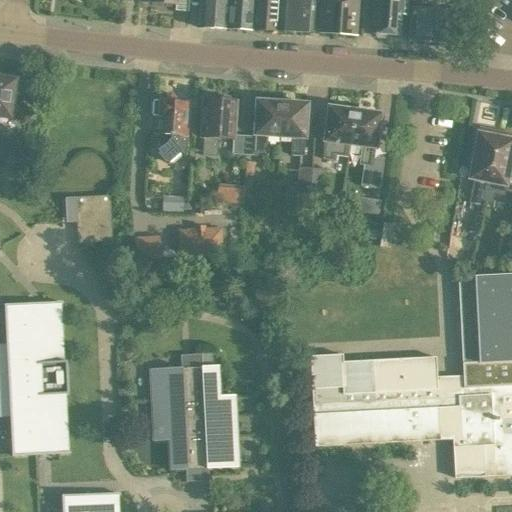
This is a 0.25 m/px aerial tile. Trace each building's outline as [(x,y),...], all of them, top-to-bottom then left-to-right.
[(201,0),(200,29),(225,30),(226,0),(201,0)] [(229,0),(227,30),(249,32),(251,0),(229,0)] [(254,0),(252,31),(273,32),(275,0),(254,0)] [(281,0),(281,1),(279,31),(310,34),(312,3),(311,3),(310,0),(281,0)] [(321,0),(319,34),(356,37),(358,0),(321,0)] [(385,39),(387,36),(397,37),(399,15),(405,15),(406,0),(375,0),(375,2),(373,35),(374,35),(376,39),(385,39)] [(412,0),(410,41),(444,44),(446,10),(427,9),(427,0),(412,0)] [(0,116),(7,117),(7,115),(21,117),(23,100),(10,98),(12,82),(10,81),(6,76),(0,75),(0,116)] [(151,117),(157,118),(156,137),(159,137),(159,141),(163,146),(157,151),(168,164),(181,153),(185,158),(189,103),(176,102),(176,99),(171,93),(164,93),(160,97),(158,101),(153,100),(151,117)] [(202,138),(201,158),(216,159),(217,139),(232,140),(235,102),(203,100),(201,138),(202,138)] [(267,136),(280,137),(281,104),(256,103),(254,135),(254,153),(266,154),(267,136)] [(281,104),(280,137),(291,138),(289,157),(303,158),(306,106),(281,104)] [(349,145),(353,112),(328,109),(324,142),(322,160),(335,162),(335,156),(347,158),(349,145)] [(353,112),(349,145),(361,147),(358,165),(363,166),(359,187),(379,190),(383,159),(374,158),(375,149),(374,149),(378,115),(353,112)] [(488,174),(494,138),(495,132),(478,129),(469,180),(473,181),(469,205),(479,207),(480,202),(482,203),(485,186),(484,183),(486,174),(488,174)] [(511,147),(511,141),(494,138),(488,174),(486,174),(484,183),(485,186),(482,203),(490,204),(494,184),(505,186),(511,147)] [(254,163),(243,163),(243,176),(253,176),(254,163)] [(310,196),(310,193),(312,169),(298,168),(296,195),(310,196)] [(323,170),(312,169),(310,193),(321,194),(323,170)] [(167,195),(166,210),(186,210),(186,196),(167,195)] [(382,214),(384,199),(354,196),(352,210),(382,214)] [(75,198),(78,244),(112,242),(109,197),(75,198)] [(216,222),(176,224),(177,244),(217,242),(216,222)] [(392,226),(383,224),(379,248),(389,249),(392,226)] [(477,239),(450,234),(446,260),(472,265),(477,239)] [(507,238),(506,238),(492,235),(488,259),(502,260),(503,254),(504,254),(507,238)] [(463,376),(464,397),(511,394),(511,274),(458,278),(463,376)] [(149,276),(150,297),(160,297),(159,275),(149,276)] [(0,344),(0,418),(9,418),(10,426),(11,457),(36,456),(50,455),(70,454),(61,302),(47,303),(38,303),(3,305),(5,337),(5,345),(0,344)] [(184,355),(186,367),(206,362),(203,351),(184,355)] [(511,475),(511,474),(511,394),(464,397),(463,376),(437,377),(436,356),(342,361),(342,353),(310,355),(314,445),(451,438),(453,478),(511,475)] [(169,470),(206,469),(238,467),(235,395),(219,396),(218,367),(191,368),(182,368),(150,370),(153,442),(168,441),(169,470)] [(119,511),(119,493),(61,496),(61,511),(119,511)]
